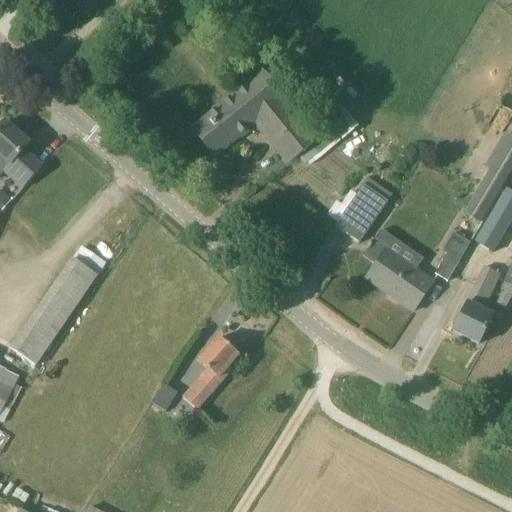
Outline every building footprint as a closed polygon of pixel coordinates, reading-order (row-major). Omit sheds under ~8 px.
[(191,8),(183,15),(188,22),(196,16),(191,8)] [(41,24),(54,36),(61,28),(48,16),(41,24)] [(284,100),(262,74),(192,131),(214,157),(255,123),(273,145),(289,164),(317,142),(283,101),(284,100)] [(358,128),(319,81),(304,93),(342,140),(358,128)] [(0,176),(3,173),(22,190),(42,168),(23,152),(29,145),(4,123),(0,127),(0,176)] [(511,168),(511,134),(465,214),(480,223),(511,168)] [(388,203),(363,186),(334,228),(359,245),(388,203)] [(511,193),(506,190),(474,243),(493,254),(511,220),(511,193)] [(0,213),(11,201),(0,191),(0,213)] [(441,253),(446,256),(434,275),(447,283),(469,244),(452,234),(441,253)] [(389,247),(376,238),(371,246),(369,244),(366,249),(367,251),(362,258),(375,266),(368,277),(392,293),(389,296),(413,313),(433,283),(387,251),(389,247)] [(71,261),(9,351),(34,368),(105,264),(82,249),(73,262),(71,261)] [(511,262),(503,282),(505,282),(503,286),(505,287),(498,302),(506,305),(511,292),(511,262)] [(499,274),(484,267),(453,332),(478,344),(492,316),(481,311),(499,274)] [(184,400),(185,400),(181,405),(192,415),(196,410),(197,411),(232,372),(229,369),(239,357),(219,340),(198,364),(211,375),(204,382),(201,379),(184,400)] [(0,415),(18,379),(5,373),(5,372),(0,369),(0,415)] [(178,395),(164,387),(153,406),(166,414),(178,395)]
